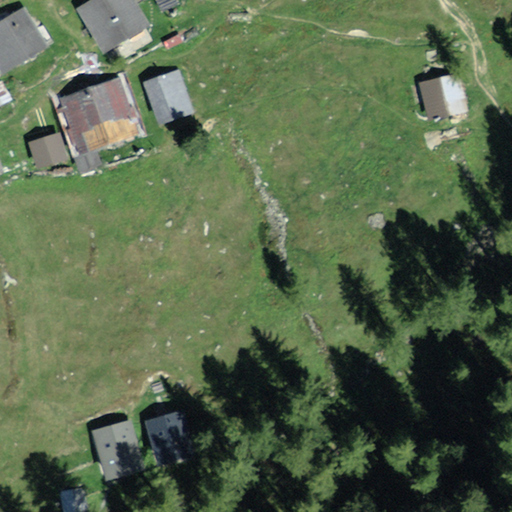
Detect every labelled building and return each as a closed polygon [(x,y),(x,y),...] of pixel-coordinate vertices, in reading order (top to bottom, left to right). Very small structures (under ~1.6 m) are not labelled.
[(130,0),(98,0),(81,10),(104,47),(144,23),(130,0)] [(22,11),(0,24),(0,47),(3,52),(0,53),(0,66),(2,70),(43,46),(22,11)] [(177,74),(148,85),(162,121),(191,111),(177,74)] [(458,78),(425,86),(432,116),(465,108),(458,78)] [(1,83),(0,83),(0,103),(9,99),(1,83)] [(117,84),(66,100),(82,148),(132,131),(117,84)] [(57,137),(33,144),(40,165),(64,158),(57,137)] [(95,150),(76,158),(82,171),(100,164),(95,150)] [(181,414),(148,423),(159,464),(192,455),(181,414)] [(129,422),(95,432),(108,477),(142,467),(129,422)] [(88,511),(84,489),(62,493),(65,511),(88,511)]
